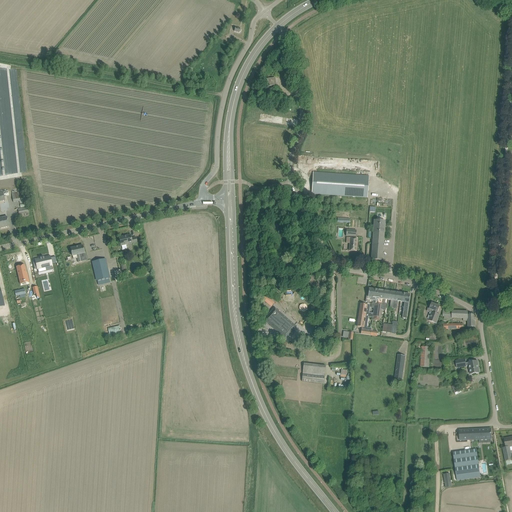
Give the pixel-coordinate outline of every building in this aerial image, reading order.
[(265,79),(267,87),(276,85),(275,78),(265,79)] [(333,174),(313,172),(312,194),(332,195),(368,198),(369,176),(333,174)] [(12,202),(23,201),(23,191),(12,192),(12,202)] [(0,204),(0,212),(7,211),(7,208),(9,208),(8,203),(0,204)] [(0,228),(9,226),(7,217),(0,218),(0,228)] [(374,220),(372,255),(371,260),(382,261),(382,256),(385,221),(374,220)] [(356,231),(351,230),(346,230),(346,236),(350,236),(349,251),(356,251),(357,238),(356,238),(356,231)] [(119,237),(120,243),(121,245),(128,244),(129,245),(137,243),(135,237),(131,238),(130,235),(119,237)] [(85,253),(83,246),(75,247),(74,246),(71,247),(72,248),(71,248),(72,256),(73,256),(73,259),(77,258),(78,262),(82,261),(81,257),(82,257),(81,254),(85,253)] [(36,261),(33,262),(34,269),(37,268),(37,269),(46,267),(46,270),(52,269),(49,256),(35,259),(36,261)] [(105,259),(93,262),(97,281),(109,278),(105,259)] [(24,265),(16,267),(20,283),(28,281),(27,273),(26,273),(24,265)] [(48,322),(77,317),(69,276),(41,282),(48,322)] [(375,301),(377,290),(369,289),(368,293),(368,297),(366,297),(366,302),(367,302),(367,304),(369,304),(370,300),(375,301)] [(383,291),(377,290),(375,301),(375,306),(373,313),(373,317),(380,318),(381,310),(385,311),(386,307),(383,307),(383,304),(382,303),(383,291)] [(402,293),(395,292),(393,308),(395,309),(394,311),(396,311),(396,309),(398,301),(400,302),(402,293)] [(410,294),(402,293),(400,302),(404,302),(402,318),(406,318),(410,294)] [(266,295),(263,299),(271,307),(274,303),(266,295)] [(428,321),(436,324),(440,315),(437,314),(437,312),(438,312),(440,306),(432,303),(431,307),(429,306),(427,311),(431,313),(428,321)] [(373,313),(369,313),(370,305),(367,305),(360,304),(360,306),(359,306),(359,307),(360,307),(360,309),(359,309),(360,309),(359,311),(358,312),(359,312),(359,314),(358,314),(359,314),(359,315),(369,316),(368,317),(373,318),(373,317),(373,313)] [(275,308),(264,320),(286,338),(296,327),(275,308)] [(452,318),(463,319),(463,311),(443,310),(443,316),(452,317),(452,318)] [(463,311),(463,319),(463,321),(468,321),(468,327),(475,327),(475,315),(473,315),(468,315),(468,311),(463,311)] [(369,316),(359,315),(357,327),(362,327),(362,330),(361,330),(361,334),(370,335),(371,332),(371,328),(367,328),(368,317),(369,316)] [(92,324),(93,329),(105,327),(104,321),(92,324)] [(286,350),(287,342),(282,341),(282,343),(274,341),(273,350),(281,351),(281,349),(286,350)] [(421,367),(429,367),(430,347),(422,347),(421,367)] [(405,356),(398,355),(395,379),(402,380),(405,356)] [(456,361),(457,368),(467,366),(469,366),(470,374),(479,373),(477,361),(468,362),(469,363),(466,363),(465,359),(456,361)] [(302,381),(323,384),(326,366),(304,363),(302,381)] [(459,387),(453,389),(456,395),(461,392),(459,387)] [(492,439),(492,438),(491,434),(491,429),(459,430),(460,440),(465,440),(492,439)] [(503,453),(505,461),(511,459),(511,458),(510,447),(511,446),(511,437),(504,439),(506,447),(502,448),(503,453)] [(473,444),(453,446),(450,447),(454,481),(453,481),(454,484),(457,484),(490,479),(490,478),(498,477),(498,473),(490,474),(490,476),(488,477),(484,477),(483,470),(486,470),(486,463),(485,463),(484,452),(478,452),(479,464),(478,464),(477,452),(477,450),(474,450),(473,448),(476,447),(476,442),(473,442),(473,444)]
